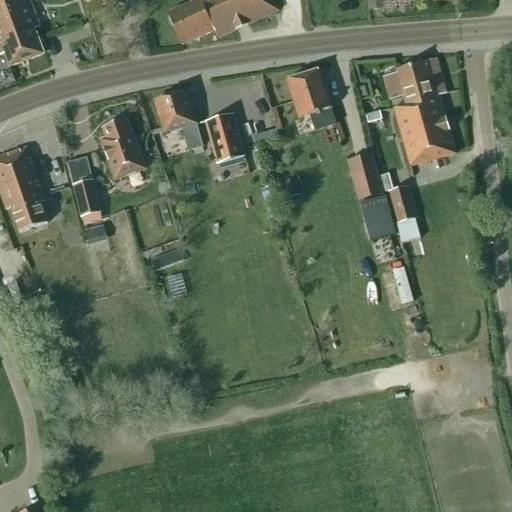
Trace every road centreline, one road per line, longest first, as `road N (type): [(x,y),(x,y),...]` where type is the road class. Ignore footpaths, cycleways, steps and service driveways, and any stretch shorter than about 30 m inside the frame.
road 1 (tertiary): [(0,112),(77,84),(172,65),(473,30)]
road 2 (unclassified): [(511,354),(473,30)]
